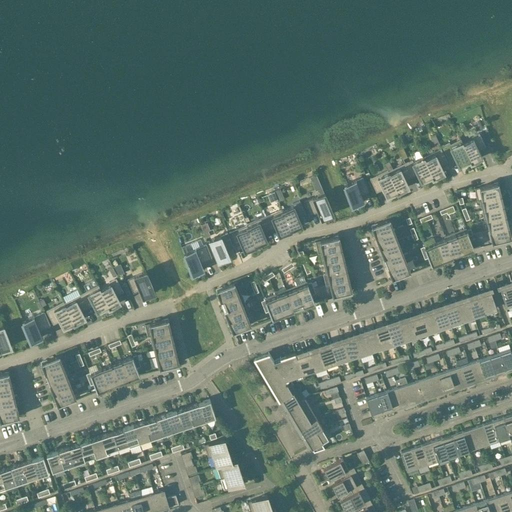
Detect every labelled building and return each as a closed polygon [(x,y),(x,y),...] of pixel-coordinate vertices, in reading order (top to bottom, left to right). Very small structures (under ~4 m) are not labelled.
[(479,150),(485,147),(479,133),(471,137),(472,139),(463,143),(461,139),(460,139),(471,162),(482,156),(479,150)] [(450,144),(449,142),(442,145),(449,161),(456,158),(459,165),(469,160),(470,162),(471,162),(460,139),(450,144)] [(444,172),(441,165),(447,162),(441,148),(423,157),(433,177),(444,172)] [(431,175),(432,177),(433,177),(423,157),(413,162),(412,159),(405,163),(412,177),(418,174),(421,180),(431,175)] [(387,170),(397,191),(408,186),(405,180),(412,177),(405,163),(388,171),(388,170),(387,170)] [(383,189),(386,195),(397,190),(397,191),(387,170),(370,178),(376,192),(383,189)] [(363,177),(345,184),(353,205),(365,200),(362,193),(369,191),(366,184),(364,177),(363,177)] [(475,188),(477,199),(500,194),(497,182),(475,188)] [(320,194),(304,201),(310,215),(318,212),(321,218),(333,213),(324,193),(322,188),(318,189),(320,194)] [(500,194),(477,199),(478,200),(480,200),(482,209),(503,204),(500,194)] [(293,205),(283,210),(291,228),(301,224),(298,217),(305,214),(300,200),(292,204),(293,205)] [(485,220),(505,215),(503,204),(482,209),(485,220)] [(453,205),(445,208),(447,212),(447,214),(455,211),(453,205)] [(270,230),(277,228),(279,234),(291,229),(291,228),(283,210),(282,208),(264,216),(270,230)] [(485,221),(487,220),(489,230),(508,225),(505,215),(485,220),(485,221)] [(246,223),(247,224),(255,244),(267,239),(264,233),(270,230),(264,216),(246,223)] [(393,230),(389,219),(372,225),(376,236),(393,230)] [(255,245),(255,244),(247,224),(229,232),(235,246),(242,243),(244,250),(255,245)] [(508,225),(489,230),(492,242),(510,237),(508,225)] [(455,232),(462,251),(473,247),(469,236),(469,235),(467,230),(466,228),(455,232)] [(393,230),(376,236),(380,247),(397,240),(393,230)] [(226,249),(233,247),(227,232),(209,240),(217,261),(229,256),(226,249)] [(462,251),(455,232),(445,236),(452,255),(462,251)] [(318,253),(320,253),(341,248),(338,236),(315,241),(318,253)] [(436,243),(442,259),(452,255),(445,236),(444,236),(445,239),(436,243)] [(397,240),(380,247),(384,257),(401,250),(397,240)] [(442,259),(436,243),(425,247),(427,252),(429,258),(431,264),(442,259)] [(192,274),(204,269),(201,262),(212,258),(206,244),(187,251),(184,253),(192,274)] [(320,253),(323,263),(343,258),(341,248),(320,253)] [(388,267),(405,260),(401,250),(384,257),(388,267)] [(325,273),(346,268),(343,258),(323,263),(325,273)] [(410,271),(405,260),(388,267),(392,278),(410,271)] [(326,285),(330,284),(348,279),(346,268),(325,273),(323,273),(326,285)] [(154,292),(146,271),(127,279),(133,293),(140,290),(143,297),(154,292)] [(110,284),(101,289),(98,285),(109,307),(120,301),(117,295),(123,292),(116,278),(109,282),(110,284)] [(351,290),(348,279),(330,284),(333,295),(351,290)] [(221,299),(240,292),(236,281),(218,288),(221,299)] [(296,285),(304,305),(314,301),(312,294),(310,289),(307,283),(306,281),(296,285)] [(126,283),(122,284),(127,295),(130,294),(126,283)] [(500,287),(507,308),(511,306),(511,284),(511,283),(500,287)] [(109,307),(98,285),(81,294),(88,307),(94,304),(97,310),(108,305),(109,307)] [(296,285),(285,289),(293,309),(297,308),(304,305),(296,285)] [(275,294),(283,313),(293,309),(285,289),(284,287),(274,291),(275,294)] [(490,290),(479,294),(485,312),(496,308),(490,290)] [(240,292),(221,299),(225,310),(245,302),(240,292)] [(63,302),(74,323),(85,317),(82,310),(88,307),(81,294),(65,302),(64,301),(63,302)] [(264,298),(265,300),(267,305),(269,311),(272,317),(283,313),(275,294),(264,298)] [(474,315),(485,312),(479,294),(467,298),(474,319),(475,319),(474,315)] [(463,323),(474,319),(467,298),(456,302),(463,323)] [(46,310),(53,324),(60,321),(63,327),(73,322),(74,323),(63,302),(46,310)] [(245,302),(225,310),(229,321),(246,314),(249,313),(245,302)] [(456,302),(445,305),(452,327),(463,323),(456,302)] [(445,305),(433,309),(440,331),(452,327),(445,305)] [(433,309),(422,313),(429,334),(440,331),(433,309)] [(40,330),(50,326),(44,311),(22,321),(31,341),(42,337),(40,330)] [(429,334),(422,313),(410,317),(418,338),(429,334)] [(251,324),(246,314),(229,321),(233,331),(251,324)] [(410,317),(399,321),(406,342),(418,338),(410,317)] [(171,331),(168,319),(145,324),(148,336),(150,336),(171,331)] [(399,321),(388,325),(395,346),(406,342),(399,321)] [(3,325),(0,326),(0,350),(11,346),(3,325)] [(376,328),(383,350),(395,346),(388,325),(376,328)] [(376,328),(365,332),(372,353),(371,349),(382,346),(383,350),(376,328)] [(150,336),(153,346),(173,341),(171,331),(150,336)] [(365,332),(353,336),(361,357),(372,353),(365,332)] [(353,336),(342,340),(348,357),(359,354),(360,357),(361,357),(353,336)] [(348,357),(342,340),(331,344),(337,361),(348,357)] [(153,346),(155,357),(176,352),(173,341),(153,346)] [(326,365),(337,361),(331,344),(319,347),(326,369),(327,368),(326,365)] [(319,347),(308,351),(315,372),(326,369),(319,347)] [(511,354),(510,349),(499,352),(506,371),(511,369),(511,354)] [(296,352),(297,355),(296,355),(302,373),(313,369),(315,373),(315,372),(308,351),(297,355),(296,352)] [(158,368),(178,363),(176,352),(155,357),(158,368)] [(287,377),(302,373),(296,355),(297,355),(296,352),(281,357),(280,356),(280,358),(273,360),(269,352),(268,352),(269,353),(258,356),(261,360),(257,362),(261,368),(261,369),(279,400),(282,398),(281,398),(292,392),(292,391),(285,380),(288,378),(287,377)] [(506,371),(499,352),(489,356),(495,375),(506,371)] [(46,373),(66,365),(61,354),(42,362),(46,373)] [(489,356),(479,359),(485,378),(495,375),(489,356)] [(122,361),(128,378),(140,374),(137,367),(135,362),(133,357),(122,361)] [(485,378),(479,359),(469,362),(475,381),(485,378)] [(111,365),(118,382),(128,378),(122,361),(111,365)] [(469,362),(458,366),(465,385),(475,381),(469,362)] [(46,373),(50,383),(70,375),(66,365),(46,373)] [(111,365),(101,369),(108,386),(118,382),(111,365)] [(465,385),(458,366),(448,369),(455,388),(465,385)] [(97,390),(108,386),(101,369),(91,373),(93,378),(97,390)] [(448,369),(438,373),(444,392),(455,388),(448,369)] [(0,386),(11,383),(8,372),(0,373),(0,386)] [(444,392),(438,373),(428,376),(434,395),(444,392)] [(50,383),(54,393),(71,386),(67,377),(70,376),(70,375),(50,383)] [(428,376),(417,380),(424,399),(434,395),(428,376)] [(424,399),(417,380),(407,383),(414,402),(424,399)] [(0,386),(0,397),(14,394),(11,383),(0,386)] [(407,383),(397,386),(403,405),(414,402),(407,383)] [(76,397),(71,386),(54,393),(58,404),(76,397)] [(403,405),(397,386),(387,390),(393,409),(403,405)] [(281,398),(282,398),(288,408),(305,397),(299,387),(292,391),(292,392),(281,398)] [(337,391),(332,393),(331,388),(324,390),(326,395),(330,393),(332,399),(334,398),(339,396),(337,391)] [(387,390),(376,393),(383,412),(393,409),(387,390)] [(366,397),(372,416),(383,412),(376,393),(366,397)] [(0,397),(0,408),(16,404),(14,394),(0,397)] [(305,397),(288,408),(294,417),(311,407),(305,397)] [(199,402),(205,421),(216,418),(210,399),(210,398),(199,402)] [(188,406),(194,425),(205,421),(199,402),(188,406)] [(19,416),(16,404),(0,408),(0,416),(1,420),(19,416)] [(194,425),(188,406),(177,410),(183,427),(193,423),(194,425)] [(294,417),(299,427),(316,417),(311,407),(294,417)] [(166,413),(172,430),(183,427),(177,410),(166,413)] [(172,430),(166,413),(155,417),(162,437),(161,434),(172,430)] [(511,413),(503,416),(509,436),(511,434),(511,413)] [(503,416),(493,420),(499,439),(509,436),(503,416)] [(144,420),(151,441),(162,437),(155,417),(144,420)] [(316,417),(299,427),(305,437),(322,427),(316,417)] [(151,441),(144,420),(134,424),(140,445),(151,441)] [(499,439),(493,420),(482,423),(489,442),(499,439)] [(489,442),(482,423),(472,427),(479,446),(489,442)] [(123,428),(130,448),(140,445),(134,424),(123,428)] [(328,437),(322,427),(305,437),(314,451),(324,448),(321,442),(328,437)] [(479,446),(472,427),(462,430),(468,449),(479,446)] [(130,448),(123,428),(112,431),(118,448),(128,445),(129,448),(130,448)] [(468,449),(462,430),(452,434),(458,453),(468,449)] [(101,435),(108,455),(107,452),(118,448),(112,431),(101,435)] [(458,453),(452,434),(442,437),(448,456),(458,453)] [(108,455),(101,435),(90,439),(97,459),(108,455)] [(448,456),(442,437),(431,440),(438,459),(448,456)] [(204,444),(208,456),(228,450),(224,438),(204,444)] [(79,442),(85,459),(96,456),(97,459),(90,439),(79,442)] [(438,459),(431,440),(421,444),(427,463),(438,459)] [(85,459),(79,442),(69,446),(74,463),(85,459)] [(427,463),(421,444),(411,447),(417,466),(427,463)] [(58,449),(64,469),(65,468),(64,466),(74,463),(69,446),(58,449)] [(417,466),(411,447),(400,451),(406,470),(417,466)] [(47,454),(53,472),(64,469),(58,449),(46,453),(47,454)] [(362,463),(369,460),(363,449),(357,452),(362,463)] [(232,460),(228,450),(208,456),(208,457),(212,455),(216,466),(236,459),(232,460)] [(44,455),(44,454),(32,458),(39,477),(50,473),(44,455)] [(478,465),(480,471),(486,469),(484,463),(482,457),(477,459),(479,465),(478,465)] [(39,477),(32,458),(21,462),(28,482),(29,482),(28,481),(39,477)] [(342,471),(348,468),(343,458),(324,467),(329,478),(342,472),(342,471)] [(240,471),(236,459),(216,466),(216,467),(217,466),(220,477),(240,471)] [(28,482),(21,462),(11,465),(17,485),(28,482)] [(17,485),(11,465),(0,468),(0,469),(7,489),(6,486),(16,482),(17,486),(17,485)] [(350,488),(361,482),(353,466),(348,468),(342,471),(342,472),(344,477),(332,483),(337,494),(350,488)] [(244,483),(240,471),(220,477),(224,489),(244,483)] [(364,488),(361,482),(350,488),(353,493),(340,499),(345,510),(346,510),(358,504),(364,500),(359,490),(364,488)] [(166,497),(164,489),(152,492),(157,509),(162,507),(162,508),(179,503),(175,494),(166,497)] [(145,511),(157,509),(152,492),(141,495),(145,511)] [(501,511),(509,511),(511,511),(511,510),(506,492),(496,496),(501,511)] [(247,501),(250,511),(253,511),(271,506),(267,494),(247,501)] [(133,511),(145,511),(141,495),(129,499),(133,511)] [(501,511),(496,496),(485,499),(489,511),(501,511)] [(418,509),(414,497),(408,500),(412,511),(418,509)] [(358,504),(361,509),(354,511),(376,511),(369,498),(364,501),(364,500),(358,504)] [(120,511),(133,511),(129,499),(118,502),(120,511)] [(489,511),(485,499),(475,502),(478,511),(489,511)] [(107,511),(120,511),(118,502),(106,506),(107,511)] [(467,511),(478,511),(475,502),(465,506),(467,511)]
